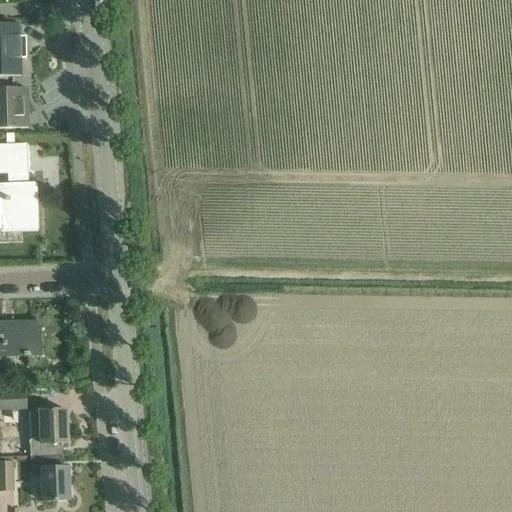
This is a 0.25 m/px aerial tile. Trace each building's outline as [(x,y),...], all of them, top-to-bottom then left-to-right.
[(20,60),(26,60),(25,38),(19,38),(19,26),(0,26),(0,78),(20,78),(20,60)] [(0,90),(0,129),(28,129),(27,89),(0,90)] [(14,136),(8,136),(8,148),(0,148),(0,173),(8,173),(9,185),(1,186),(2,233),(37,232),(36,185),(27,185),(26,173),(29,173),(29,148),(14,148),(14,136)] [(30,355),(39,355),(38,325),(5,325),(5,324),(0,324),(0,356),(24,356),(24,357),(30,357),(30,355)] [(26,393),(0,393),(0,411),(27,411),(26,393)] [(31,414),(31,439),(31,458),(61,457),(64,445),(68,445),(67,412),(40,413),(40,414),(31,414)] [(60,458),(61,457),(31,458),(32,477),(42,477),(43,503),(69,502),(68,469),(64,469),(60,458)] [(12,459),(0,459),(0,493),(13,493),(12,459)]
